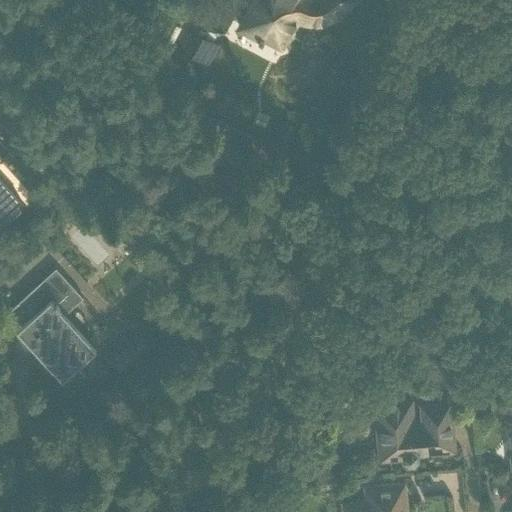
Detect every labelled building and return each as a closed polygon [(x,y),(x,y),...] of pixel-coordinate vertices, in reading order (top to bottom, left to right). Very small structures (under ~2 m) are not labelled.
[(298,0),(252,0),(239,25),(262,38),(270,24),(288,33),(296,18),(300,19),(305,21),(308,21),(314,21),(319,21),(322,21),(326,20),(329,19),(334,17),(337,15),(340,14),(355,0),(327,0),(322,3),(315,5),(304,3),(298,0)] [(218,45),(186,29),(175,49),(208,65),(218,45)] [(0,215),(20,197),(12,188),(22,179),(10,166),(0,154),(0,215)] [(72,174),(79,187),(90,182),(84,169),(72,174)] [(55,268),(8,311),(9,312),(19,303),(31,316),(17,330),(61,379),(76,366),(76,365),(94,349),(64,316),(82,299),(55,268)] [(151,349),(134,330),(105,357),(122,376),(151,349)] [(453,448),(449,402),(422,404),(424,420),(412,421),(410,402),(376,405),(381,459),(404,457),(408,460),(413,459),(416,455),(416,451),(453,448)] [(366,500),(349,502),(350,511),(403,511),(403,508),(407,507),(405,482),(364,486),(366,500)]
